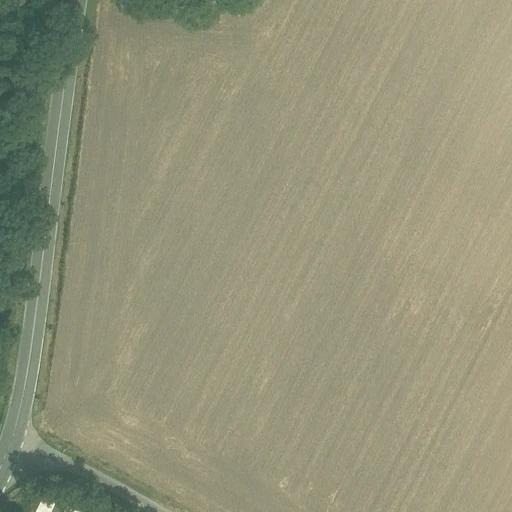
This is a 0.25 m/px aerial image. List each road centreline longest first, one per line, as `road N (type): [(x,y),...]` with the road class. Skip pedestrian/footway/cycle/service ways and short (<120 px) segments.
road 1 (secondary): [(64,0),(33,324),(9,448)]
road 2 (unclassified): [(9,448),(95,474),(157,511)]
